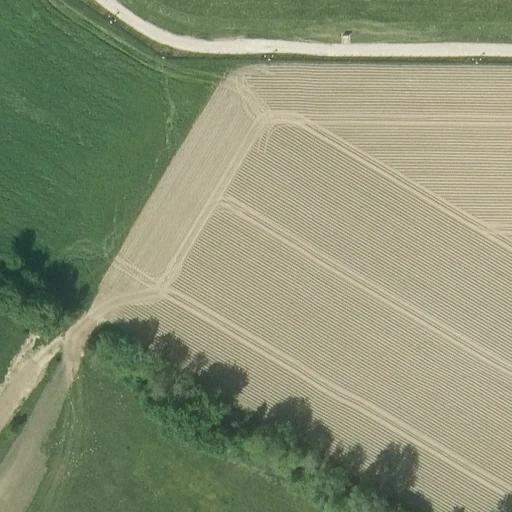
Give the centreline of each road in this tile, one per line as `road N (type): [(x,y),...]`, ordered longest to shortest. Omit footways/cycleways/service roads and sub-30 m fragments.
road 1 (track): [(0,394),(52,317),(106,292),(209,106)]
road 2 (track): [(47,0),(209,106)]
